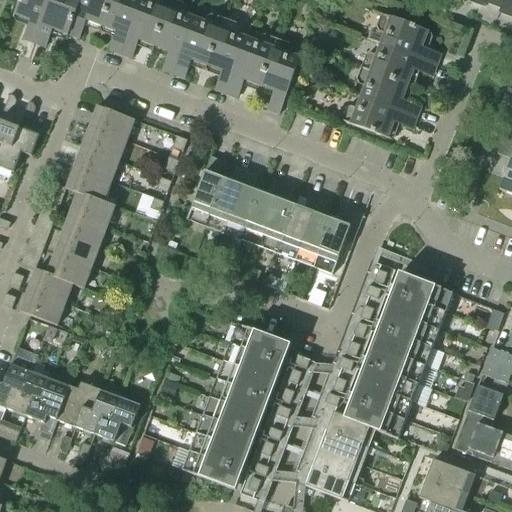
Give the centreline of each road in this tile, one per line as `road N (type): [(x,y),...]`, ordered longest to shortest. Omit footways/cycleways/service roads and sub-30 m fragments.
road 1 (residential): [(405,201),(382,180),(79,71)]
road 2 (residential): [(511,47),(483,36),(416,212)]
road 3 (residential): [(338,327),(275,511)]
road 4 (residential): [(0,282),(67,107)]
road 5 (residential): [(338,327),(373,230),(405,201)]
road 6 (residential): [(212,280),(338,327)]
